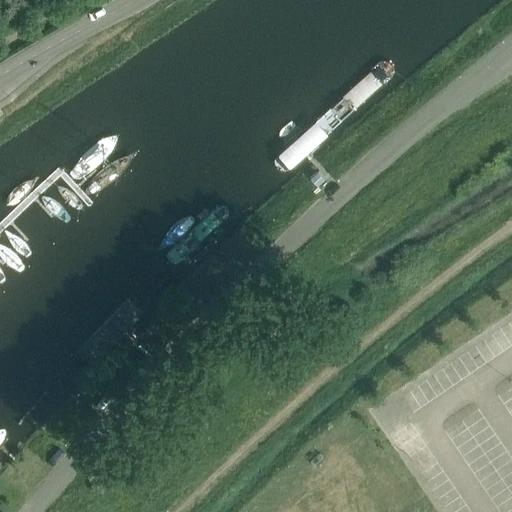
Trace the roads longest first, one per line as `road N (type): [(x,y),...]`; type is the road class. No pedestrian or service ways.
road 1 (residential): [(31,511),(160,367),(295,235),(511,49)]
road 2 (tertiary): [(0,77),(135,0)]
